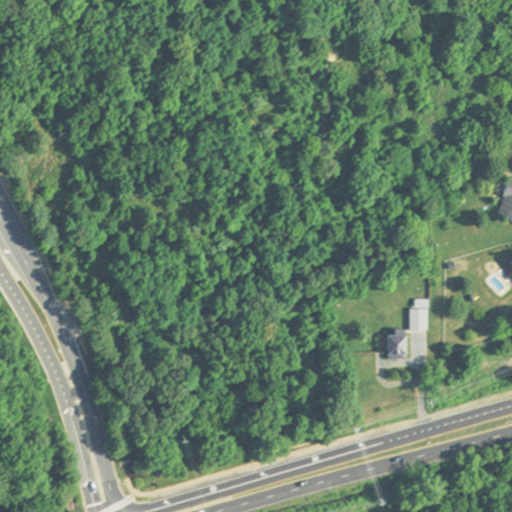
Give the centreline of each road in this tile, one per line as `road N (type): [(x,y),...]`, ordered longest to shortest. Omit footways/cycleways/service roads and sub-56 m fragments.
road 1 (primary): [(511,409),(151,511)]
road 2 (primary): [(225,511),(511,436)]
road 3 (tertiary): [(118,511),(91,389),(39,287)]
road 4 (tertiary): [(39,287),(100,511)]
